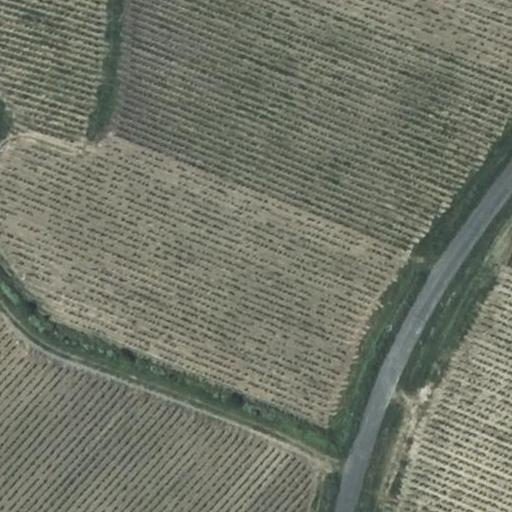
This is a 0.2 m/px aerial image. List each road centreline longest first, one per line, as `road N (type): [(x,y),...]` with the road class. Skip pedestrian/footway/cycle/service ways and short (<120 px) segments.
road 1 (track): [(0,306),(30,344),(361,470)]
road 2 (unclassified): [(511,185),(420,322),(348,511)]
